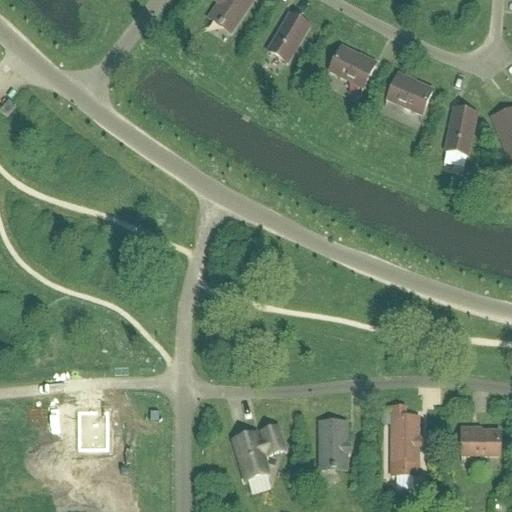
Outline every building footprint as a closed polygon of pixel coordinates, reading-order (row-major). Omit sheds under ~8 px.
[(221,4),(208,22),(231,37),(256,0),(220,0),(219,2),(221,4)] [(290,18),(268,56),(287,68),(310,30),(290,18)] [(365,90),(375,70),(341,52),(330,73),(329,75),(346,84),(347,81),(365,90)] [(432,95),(397,80),(388,101),(406,109),(405,111),(422,119),(423,116),(423,117),(432,95)] [(9,104),(0,114),(7,120),(16,110),(9,104)] [(454,113),(445,156),(468,161),(477,118),(454,113)] [(511,113),(492,122),(510,166),(511,165),(511,113)] [(418,478),(418,469),(418,451),(421,451),(421,443),(418,443),(419,421),(405,421),(405,411),(392,411),(392,421),(392,469),(391,478),(418,478)] [(78,454),(108,454),(108,415),(78,415),(78,454)] [(382,428),(390,428),(390,417),(382,417),(382,428)] [(320,474),(347,474),(347,456),(350,456),(350,449),(347,449),(346,426),(320,427),(320,474)] [(269,460),(284,455),(277,432),(262,437),(264,441),(257,443),(256,438),(234,445),(246,485),(268,478),(262,457),(268,455),(269,460)] [(500,435),(461,435),(461,459),(500,458),(500,435)]
